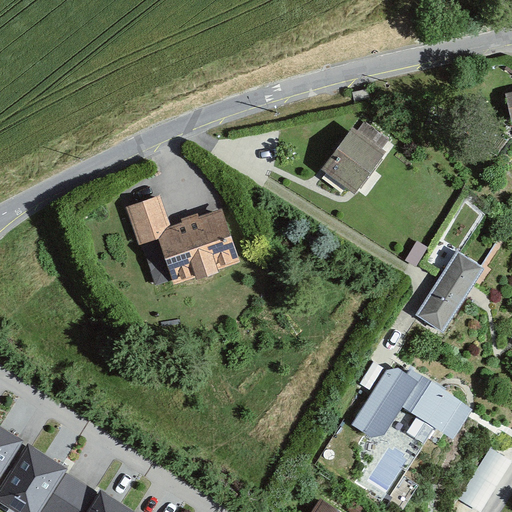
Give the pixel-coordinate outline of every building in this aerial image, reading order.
[(511,98),(503,101),(511,134),(511,98)] [(351,136),(321,177),(354,200),(384,160),(378,156),(386,145),(363,128),(355,139),(351,136)] [(159,198),(125,210),(139,252),(142,249),(159,244),(172,229),(159,198)] [(222,213),(172,229),(159,244),(142,249),(155,288),(168,284),(169,288),(239,266),(222,213)] [(427,247),(418,241),(407,259),(416,264),(427,247)] [(486,274),(455,255),(419,312),(451,332),(486,274)] [(453,440),(472,413),(398,362),(353,427),(374,442),(401,404),(453,440)] [(376,383),(366,376),(358,388),(368,394),(376,383)] [(0,477),(21,443),(0,430),(0,477)] [(0,507),(7,511),(39,511),(65,471),(26,447),(0,489),(0,507)] [(491,453),(460,504),(473,511),(482,511),(511,466),(491,453)] [(83,511),(93,496),(65,478),(43,511),(83,511)] [(129,511),(98,493),(85,511),(129,511)] [(334,511),(320,503),(314,511),(334,511)]
